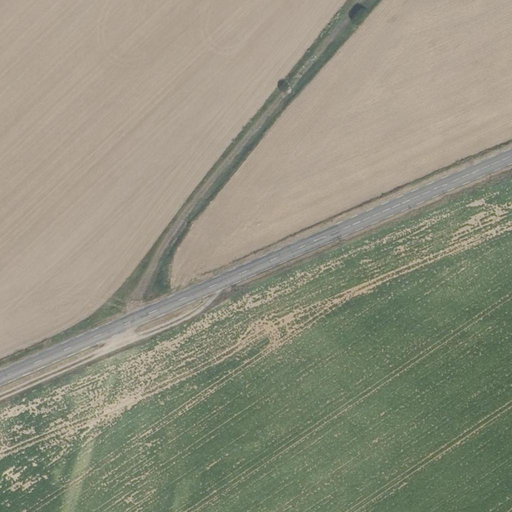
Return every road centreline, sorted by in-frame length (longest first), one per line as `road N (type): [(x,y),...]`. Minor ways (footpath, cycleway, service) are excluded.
road 1 (tertiary): [(0,378),(511,156)]
road 2 (track): [(137,318),(146,278),(358,0)]
